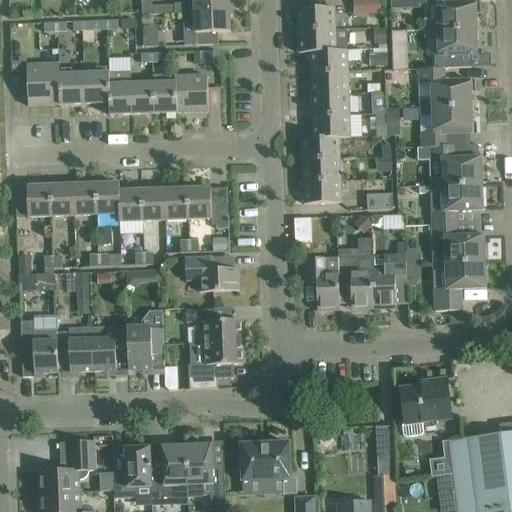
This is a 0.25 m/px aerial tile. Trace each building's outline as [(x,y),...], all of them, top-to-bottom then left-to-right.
[(183,5),(174,5),(175,15),(183,14),(184,14),(232,12),(232,7),(229,7),(228,0),(194,0),(195,4),(183,5)] [(380,0),(354,0),(355,14),(381,13),(380,0)] [(425,0),(389,0),(391,10),(426,8),(425,0)] [(437,24),(425,24),(425,32),(477,30),(476,2),(456,3),(436,4),(437,24)] [(153,6),(141,7),(142,16),(175,15),(174,5),(153,6)] [(317,9),(297,9),(298,32),(333,30),(333,8),(317,9)] [(184,14),(183,14),(183,24),(195,24),(196,46),(206,46),(218,45),(218,33),(230,33),(229,17),(232,17),(232,12),(184,14)] [(117,20),(107,21),(108,31),(118,31),(117,20)] [(95,21),(82,22),(83,32),(93,32),(95,32),(95,21)] [(107,21),(95,21),(95,32),(108,31),(107,21)] [(82,22),(73,22),(73,33),(82,32),(82,22)] [(57,23),(44,23),(44,34),(58,33),(57,23)] [(67,23),(57,23),(58,33),(67,33),(67,23)] [(158,27),(143,27),(144,48),(159,47),(158,27)] [(372,29),(372,45),(386,45),(386,30),(372,29)] [(333,30),(298,32),(299,54),(310,54),(334,53),(333,30)] [(477,30),(425,32),(425,40),(438,40),(439,58),(437,58),(437,57),(434,57),(434,69),(444,69),(471,68),(470,56),(477,56),(477,30)] [(405,32),(391,33),(392,52),(405,52),(405,32)] [(370,50),(370,60),(370,67),(379,67),(388,67),(388,49),(386,49),(370,50)] [(206,52),(194,53),(194,65),(206,64),(206,52)] [(218,52),(206,52),(206,64),(219,64),(218,52)] [(334,53),(310,54),(311,75),(347,74),(346,52),(334,53)] [(164,53),(153,54),(153,64),(165,64),(164,53)] [(153,54),(141,54),(141,65),(153,64),(153,54)] [(47,65),(27,66),(28,107),(48,106),(60,106),(59,75),(59,65),(47,65)] [(424,70),(418,70),(418,84),(429,83),(430,102),(419,102),(419,110),(471,108),(470,80),(444,81),(444,69),(434,69),(424,70)] [(128,73),(108,74),(109,104),(109,116),(129,115),(132,115),(132,85),(131,72),(128,73)] [(108,74),(83,75),(84,105),(89,105),(109,104),(108,74)] [(347,74),(311,75),(311,96),(348,95),(347,74)] [(83,75),(59,75),(60,106),(68,106),(84,105),(83,75)] [(162,76),(153,76),(153,84),(155,114),(169,114),(176,114),(175,83),(168,84),(163,84),(162,76)] [(187,77),(175,78),(175,83),(176,114),(188,113),(208,112),(207,77),(187,77)] [(148,84),(132,85),(132,115),(149,115),(155,114),(153,84),(148,84)] [(380,84),(368,85),(369,93),(381,93),(380,84)] [(385,94),(372,94),(372,115),(385,115),(386,112),(385,94)] [(348,95),(311,96),(312,117),(349,116),(348,95)] [(471,108),(419,110),(419,119),(431,118),(432,134),(420,134),(421,149),(455,147),(455,146),(448,146),(448,135),(472,134),(471,108)] [(398,112),(386,112),(385,115),(386,115),(387,137),(400,137),(398,112)] [(386,115),(375,116),(376,138),(387,138),(387,137),(386,115)] [(349,116),(312,117),(313,139),(349,137),(349,116)] [(313,139),(302,139),(303,161),(338,160),(338,140),(349,140),(349,137),(313,139)] [(421,149),(419,149),(420,161),(441,162),(441,178),(430,179),(430,187),(482,185),(481,158),(456,159),(455,147),(421,149)] [(338,160),(303,161),(303,183),(339,182),(338,160)] [(390,161),(380,162),(380,174),(390,174),(390,161)] [(339,182),(303,183),(304,205),(324,205),(340,204),(339,182)] [(117,184),(95,185),(96,216),(118,215),(117,184)] [(119,184),(117,184),(118,215),(119,223),(142,222),(141,191),(119,192),(119,184)] [(95,185),(72,186),(73,217),(96,216),(95,185)] [(482,185),(430,187),(430,194),(431,212),(430,212),(431,226),(458,224),(458,213),(480,212),(483,212),(482,185)] [(49,186),(27,187),(28,219),(48,218),(51,218),(49,186)] [(72,186),(49,186),(51,218),(73,217),(72,186)] [(187,189),(164,190),(165,222),(189,221),(187,189)] [(211,189),(187,189),(189,221),(212,220),(211,189)] [(164,190),(141,191),(142,222),(165,222),(164,190)] [(391,195),(367,196),(368,211),(392,210),(391,195)] [(364,235),(370,228),(370,219),(359,219),(353,225),(364,235)] [(310,220),(294,220),(294,233),(311,233),(310,220)] [(458,224),(431,226),(431,239),(432,239),(433,257),(433,264),(485,263),(484,236),(481,236),(459,237),(458,224)] [(189,241),(180,241),(180,248),(180,254),(190,254),(189,241)] [(198,241),(189,241),(190,254),(199,253),(198,241)] [(154,253),(144,254),(144,267),(154,266),(154,253)] [(144,254),(135,254),(135,267),(144,267),(144,254)] [(97,255),(89,255),(90,268),(98,268),(97,255)] [(105,255),(97,255),(98,268),(106,268),(105,255)] [(31,256),(18,256),(18,264),(18,276),(32,276),(31,256)] [(62,256),(48,257),(48,270),(52,269),(63,269),(62,256)] [(384,257),(372,257),(374,310),(396,309),(395,289),(395,282),(407,282),(406,256),(384,257)] [(372,257),(338,258),(339,291),(351,291),(351,311),(374,310),(372,257)] [(190,259),(185,259),(186,281),(199,280),(200,293),(219,292),(239,292),(239,289),(238,269),(211,270),(210,258),(209,258),(190,259)] [(323,259),(303,260),(304,285),(316,285),(316,289),(317,312),(340,311),(339,291),(338,258),(323,259)] [(485,263),(433,264),(433,272),(434,290),(435,312),(462,311),(461,290),(462,290),(486,289),(485,263)] [(88,274),(66,275),(67,286),(67,293),(78,293),(78,301),(90,301),(89,291),(88,274)] [(126,274),(126,287),(137,287),(140,281),(140,274),(126,274)] [(110,275),(98,276),(98,285),(111,284),(110,275)] [(33,277),(20,277),(20,293),(34,293),(55,292),(54,276),(33,277)] [(214,310),(186,311),(187,324),(194,324),(195,344),(241,342),(240,321),(215,322),(214,314),(214,310)] [(140,327),(126,327),(126,331),(128,357),(128,372),(147,371),(147,375),(152,375),(151,356),(164,356),(162,312),(149,312),(140,324),(140,327)] [(460,316),(448,317),(449,325),(461,324),(474,322),(473,316),(460,316)] [(33,322),(21,322),(22,361),(22,378),(34,378),(34,379),(40,379),(40,375),(58,374),(58,359),(56,329),(35,330),(34,322),(33,322)] [(115,327),(91,328),(92,373),(111,372),(111,376),(116,376),(128,375),(128,372),(128,357),(126,331),(116,331),(115,327)] [(58,329),(56,329),(58,359),(70,359),(70,378),(75,377),(75,373),(92,373),(91,328),(79,328),(68,329),(69,333),(68,333),(59,334),(58,334),(58,329)] [(192,366),(188,366),(189,381),(189,390),(206,390),(217,389),(217,380),(217,378),(228,377),(227,366),(234,365),(242,365),(241,342),(195,344),(195,345),(191,345),(192,366)] [(419,387),(400,390),(405,426),(403,426),(404,435),(406,438),(422,435),(423,433),(422,423),(451,420),(446,380),(418,383),(419,387)] [(461,440),(449,441),(453,475),(455,492),(511,484),(511,423),(499,426),(500,435),(461,440)] [(68,471),(39,473),(40,495),(79,494),(78,481),(83,481),(86,479),(89,475),(89,472),(95,471),(95,462),(94,442),(67,444),(68,471)] [(289,444),(241,446),(242,482),(283,481),(283,496),(297,495),(296,479),(291,479),(289,444)] [(211,445),(186,446),(188,486),(203,486),(203,496),(211,496),(211,511),(225,511),(224,470),(212,471),(211,445)] [(162,473),(151,473),(151,488),(151,498),(152,507),(189,506),(189,499),(188,486),(186,446),(161,447),(162,473)] [(125,474),(114,475),(114,500),(115,500),(122,499),(137,499),(136,488),(151,488),(151,473),(150,448),(124,449),(125,474)] [(453,475),(436,478),(439,494),(455,492),(453,475)] [(376,477),(375,477),(376,511),(395,511),(393,476),(391,476),(376,477)] [(511,511),(511,484),(455,492),(457,511),(511,511)] [(79,494),(40,495),(40,511),(94,511),(95,511),(94,509),(92,507),(90,505),(87,504),(79,505),(79,494)] [(314,511),(314,498),(295,498),(295,511),(314,511)] [(369,511),(368,502),(336,505),(336,511),(369,511)]
